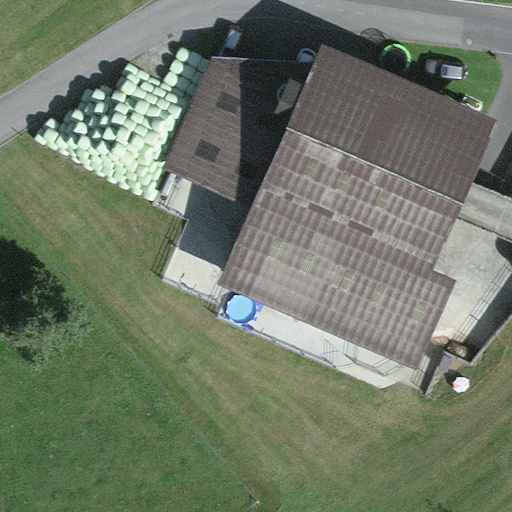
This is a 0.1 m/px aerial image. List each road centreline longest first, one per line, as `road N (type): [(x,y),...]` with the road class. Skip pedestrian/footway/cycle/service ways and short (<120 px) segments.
road 1 (unclassified): [(202,0),(0,125)]
road 2 (unclassified): [(511,29),(297,0)]
